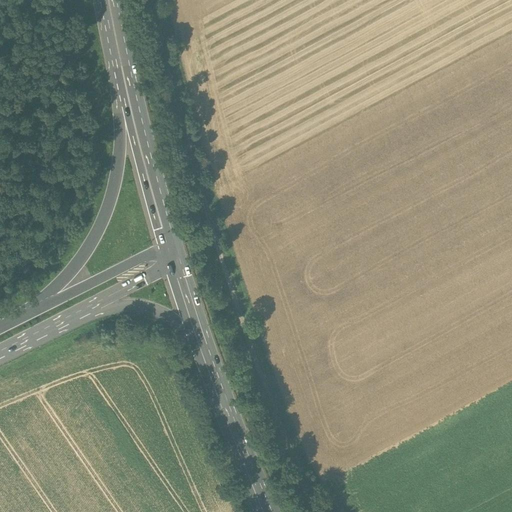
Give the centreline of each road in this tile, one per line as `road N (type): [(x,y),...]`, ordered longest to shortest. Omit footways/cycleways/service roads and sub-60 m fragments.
road 1 (track): [(320,511),(245,344),(154,0)]
road 2 (motorway): [(124,64),(118,158),(106,203),(31,313)]
road 3 (primary): [(171,242),(124,64)]
road 4 (motorway): [(171,242),(31,313)]
road 5 (motorway): [(97,302),(158,307),(215,375)]
road 6 (primary): [(266,511),(215,375)]
road 7 (primary): [(215,375),(176,260)]
